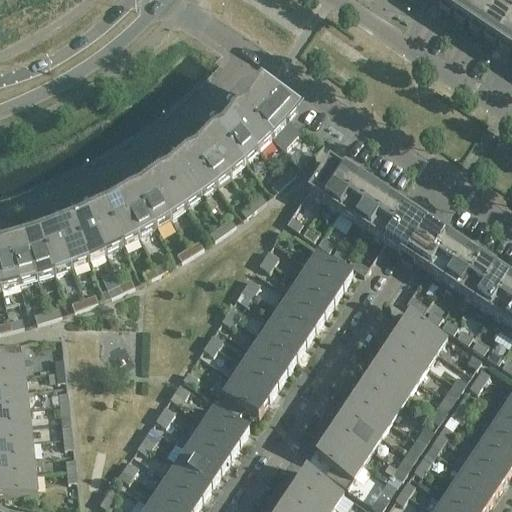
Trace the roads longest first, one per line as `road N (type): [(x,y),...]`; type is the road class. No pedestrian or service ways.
road 1 (residential): [(453,193),(245,511)]
road 2 (residential): [(0,224),(69,198),(145,151),(192,116),(244,59)]
road 3 (residential): [(244,59),(453,193)]
road 4 (residential): [(507,116),(331,0)]
road 5 (secondary): [(0,112),(101,57),(164,0)]
road 6 (secondary): [(128,0),(76,47),(0,80)]
